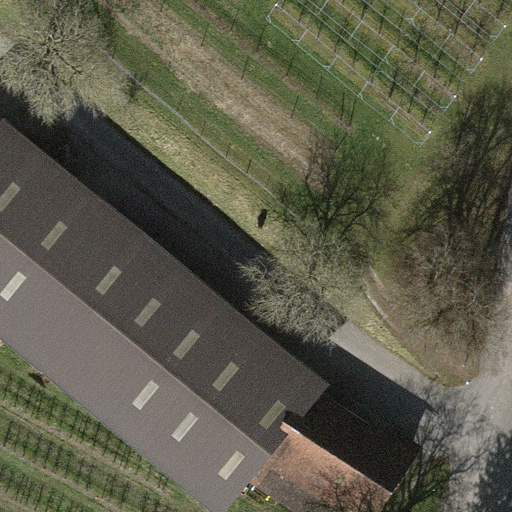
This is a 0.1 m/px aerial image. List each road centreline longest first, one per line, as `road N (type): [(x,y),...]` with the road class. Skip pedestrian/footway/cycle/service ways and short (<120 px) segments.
road 1 (residential): [(488,452),(175,206),(0,48)]
road 2 (residential): [(488,452),(511,306)]
